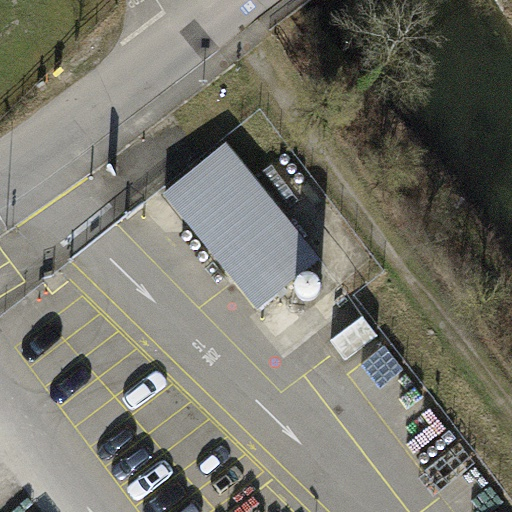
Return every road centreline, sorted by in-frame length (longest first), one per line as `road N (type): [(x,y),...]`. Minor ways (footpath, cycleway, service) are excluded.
road 1 (track): [(181,38),(241,44),(511,410)]
road 2 (residential): [(0,173),(232,0)]
